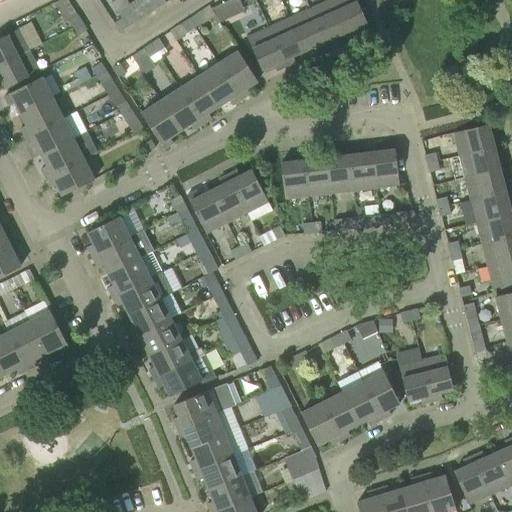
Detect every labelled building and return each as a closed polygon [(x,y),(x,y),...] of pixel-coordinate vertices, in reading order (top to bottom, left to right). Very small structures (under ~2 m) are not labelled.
[(150,12),(158,7),(152,0),(150,0),(133,11),(138,20),(150,12)] [(233,9),(229,0),(219,5),(223,14),(233,9)] [(345,33),(330,0),(309,10),(327,48),(336,44),(333,38),(345,33)] [(355,0),(330,0),(345,33),(356,28),(359,34),(369,29),(355,0)] [(126,28),(138,20),(133,11),(129,5),(116,13),(120,19),(113,24),(119,33),(126,28)] [(327,48),(309,10),(288,19),(303,52),(315,47),(317,52),(327,48)] [(196,14),(189,19),(194,28),(202,23),(196,14)] [(82,24),(77,15),(68,20),(73,29),(82,24)] [(194,28),(189,19),(181,24),(187,33),(194,28)] [(303,52),(288,19),(268,29),(285,67),(295,63),(292,57),(303,52)] [(86,30),(82,24),(73,29),(77,36),(86,30)] [(285,67),(268,29),(246,38),(253,53),(261,71),(273,65),(276,71),(285,67)] [(0,64),(28,51),(26,48),(17,30),(0,38),(0,64)] [(158,39),(152,43),(157,52),(160,57),(167,53),(164,48),(158,39)] [(152,43),(131,56),(143,75),(150,70),(143,61),(148,58),(157,52),(152,43)] [(38,72),(28,51),(0,64),(0,76),(0,77),(6,88),(24,79),(38,72)] [(257,82),(246,65),(237,52),(218,65),(240,100),(249,94),(246,89),(257,82)] [(91,68),(96,76),(105,70),(100,63),(91,68)] [(125,73),(119,64),(111,69),(117,78),(125,73)] [(240,100),(218,65),(198,77),(218,107),(228,100),(232,105),(240,100)] [(110,78),(105,70),(96,76),(101,84),(110,78)] [(218,107),(198,77),(179,89),(202,125),(211,119),(207,114),(218,107)] [(41,78),(21,88),(3,97),(8,106),(14,104),(20,115),(52,98),(41,78)] [(202,125),(179,89),(160,102),(179,132),(190,125),(193,130),(202,125)] [(62,119),(52,98),(20,115),(25,126),(20,129),(24,138),(62,119)] [(130,109),(125,101),(116,107),(121,114),(130,109)] [(179,132),(160,102),(141,114),(163,149),(172,144),(169,138),(179,132)] [(135,117),(130,109),(121,114),(126,122),(135,117)] [(72,139),(62,119),(24,138),(29,147),(35,144),(40,155),(72,139)] [(453,134),(458,153),(458,156),(499,146),(497,136),(491,137),(488,125),(453,134)] [(46,166),(40,169),(45,179),(83,159),(95,153),(85,132),(72,139),(40,155),(46,166)] [(155,148),(150,140),(141,146),(146,154),(155,148)] [(398,186),(394,144),(382,145),(383,151),(371,153),(375,189),(398,186)] [(502,156),(499,146),(458,156),(464,178),(499,169),(496,157),(502,156)] [(375,189),(371,153),(359,154),(358,148),(347,149),(352,191),(375,189)] [(352,191),(347,149),(337,150),(338,157),(326,158),(330,194),(352,191)] [(330,194),(326,158),(313,160),(312,153),(302,155),(307,197),(330,194)] [(434,153),(424,156),(426,164),(436,162),(434,153)] [(307,197),(302,155),(292,156),(293,162),(280,164),(282,185),(284,199),(307,197)] [(93,180),(84,162),(83,159),(45,179),(49,188),(55,185),(61,196),(93,180)] [(439,170),(436,162),(426,164),(428,173),(439,170)] [(502,181),(499,169),(464,178),(470,200),(511,190),(508,180),(502,181)] [(267,203),(260,188),(251,170),(239,176),(236,171),(227,175),(247,213),(267,203)] [(247,213),(227,175),(218,180),(221,186),(211,191),(227,223),(247,213)] [(511,200),(511,195),(511,190),(470,200),(475,223),(510,214),(507,202),(511,200)] [(227,223),(211,191),(199,197),(196,191),(186,196),(205,234),(227,223)] [(186,209),(179,195),(169,201),(176,214),(186,209)] [(445,197),(435,200),(437,209),(448,206),(445,197)] [(450,215),(448,206),(437,209),(440,217),(450,215)] [(118,217),(86,233),(92,245),(86,248),(91,257),(143,231),(132,210),(118,217)] [(393,214),(394,224),(403,223),(401,213),(393,214)] [(511,220),(510,214),(475,223),(481,245),(511,236),(511,220)] [(366,227),(365,217),(356,218),(357,228),(366,227)] [(357,228),(356,218),(347,219),(348,229),(357,228)] [(196,229),(192,222),(183,226),(186,234),(196,229)] [(319,222),(310,223),(311,234),(321,233),(319,222)] [(311,234),(310,223),(302,224),(303,235),(311,234)] [(271,231),(276,240),(284,236),(279,226),(271,231)] [(0,250),(15,243),(10,234),(5,237),(0,227),(0,250)] [(206,250),(200,237),(196,229),(186,234),(196,255),(206,250)] [(143,231),(91,257),(96,266),(102,263),(107,274),(151,252),(153,251),(143,231)] [(511,236),(481,245),(486,267),(511,260),(511,236)] [(457,241),(446,244),(449,253),(459,250),(457,241)] [(20,253),(15,243),(0,250),(0,276),(20,267),(14,255),(20,253)] [(246,243),(239,247),(244,256),(251,252),(246,243)] [(244,256),(239,247),(230,251),(235,261),(244,256)] [(461,259),(459,250),(449,253),(451,262),(461,259)] [(149,279),(161,272),(151,252),(107,274),(113,285),(107,288),(112,298),(149,279)] [(511,260),(486,267),(492,289),(511,284),(511,260)] [(217,270),(213,262),(203,267),(207,274),(207,275),(211,273),(217,270)] [(12,290),(33,279),(28,270),(7,281),(12,290)] [(172,293),(161,272),(149,279),(112,298),(116,307),(122,304),(128,315),(160,299),(172,293)] [(215,281),(211,273),(207,275),(207,274),(201,277),(205,286),(215,281)] [(0,296),(12,290),(7,281),(0,284),(0,296)] [(468,286),(458,289),(460,298),(470,295),(468,286)] [(511,293),(494,298),(500,320),(511,317),(511,293)] [(170,319),(160,299),(128,315),(133,326),(128,329),(132,338),(170,319)] [(472,303),(462,306),(465,314),(475,312),(472,303)] [(228,305),(228,306),(218,310),(222,319),(232,314),(228,305)] [(419,319),(417,309),(408,311),(411,321),(419,319)] [(411,321),(408,311),(399,314),(402,323),(411,321)] [(68,349),(49,312),(28,322),(45,354),(56,349),(59,354),(68,349)] [(45,354),(28,322),(23,313),(3,323),(8,332),(27,370),(36,365),(34,360),(45,354)] [(236,322),(232,314),(222,319),(216,322),(220,330),(217,331),(223,344),(242,334),(236,322)] [(511,317),(500,320),(506,342),(511,340),(511,317)] [(180,340),(179,337),(182,335),(183,330),(181,326),(177,323),(173,325),(170,319),(132,338),(137,347),(143,345),(148,356),(180,340)] [(350,340),(346,331),(338,335),(342,344),(350,340)] [(27,370),(8,332),(0,336),(0,367),(4,375),(15,369),(18,375),(27,370)] [(249,346),(242,334),(223,344),(229,356),(240,350),(247,366),(256,362),(249,346)] [(342,344),(338,335),(330,339),(334,348),(342,344)] [(484,348),(482,339),(472,342),(474,351),(484,348)] [(190,360),(203,354),(200,348),(188,354),(180,340),(148,356),(154,367),(148,370),(153,379),(190,360)] [(486,357),(484,348),(474,351),(476,359),(486,357)] [(310,361),(305,351),(297,355),(302,365),(310,361)] [(215,378),(203,354),(190,360),(153,379),(158,388),(163,385),(169,397),(201,381),(202,383),(215,378)] [(302,365),(297,355),(289,359),(293,369),(302,365)] [(443,355),(421,361),(431,402),(441,399),(440,393),(452,390),(443,355)] [(431,402),(421,361),(398,367),(407,402),(420,398),(421,405),(431,402)] [(379,365),(358,375),(362,382),(381,420),(390,416),(387,410),(399,404),(390,386),(382,372),(379,365)] [(275,377),(271,369),(269,367),(259,372),(264,382),(275,377)] [(279,386),(275,377),(264,382),(269,391),(279,386)] [(381,420),(362,382),(341,392),(358,425),(369,419),(371,425),(381,420)] [(235,405),(226,384),(173,405),(178,417),(172,419),(176,429),(215,413),(235,405)] [(358,425),(341,392),(321,403),(340,441),(349,436),(346,430),(358,425)] [(340,441),(321,403),(300,413),(316,446),(328,440),(331,445),(340,441)] [(223,434),(215,413),(176,429),(180,439),(186,436),(190,448),(223,434)] [(310,447),(304,435),(300,427),(290,432),(300,451),(310,447)] [(232,456),(223,434),(190,448),(195,459),(189,462),(193,471),(232,456)] [(511,484),(511,438),(504,442),(506,448),(495,453),(510,486),(511,484)] [(315,471),(311,459),(314,457),(310,447),(300,451),(284,458),(293,480),(315,471)] [(510,486),(495,453),(484,458),(481,452),(472,457),(489,495),(510,486)] [(240,477),(232,456),(193,471),(197,481),(203,478),(207,490),(240,477)] [(489,495),(472,457),(462,461),(465,467),(453,472),(468,505),(489,495)] [(324,492),(315,471),(293,480),(302,502),(324,492)] [(449,511),(455,510),(450,495),(444,476),(432,480),(430,474),(420,477),(430,511),(449,511)] [(213,511),(248,498),(240,477),(207,490),(212,501),(206,504),(209,511),(213,511)] [(430,511),(420,477),(410,480),(412,486),(400,489),(407,511),(430,511)] [(407,511),(400,489),(388,493),(386,487),(377,490),(383,511),(407,511)] [(383,511),(377,490),(367,493),(368,499),(356,503),(358,511),(383,511)] [(254,511),(250,501),(248,498),(213,511),(254,511)]
